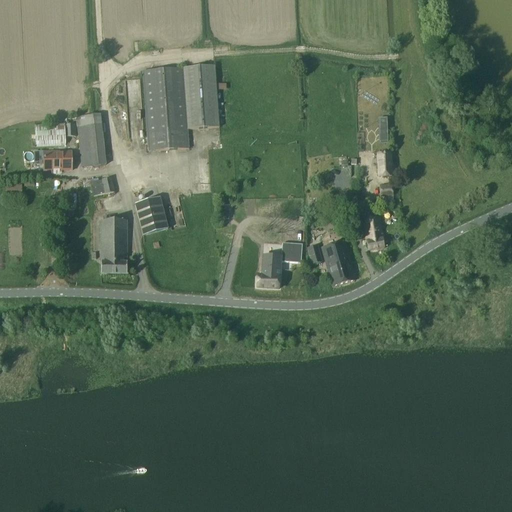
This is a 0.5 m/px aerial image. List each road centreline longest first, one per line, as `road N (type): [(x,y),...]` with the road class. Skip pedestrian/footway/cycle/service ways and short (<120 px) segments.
road 1 (tertiary): [(511,212),(426,251),(358,300),(297,307),(0,292)]
road 2 (track): [(146,297),(133,224),(112,171),(68,178),(54,200),(58,294)]
road 3 (track): [(112,171),(96,0)]
road 4 (unknown): [(375,289),(350,221),(365,169)]
